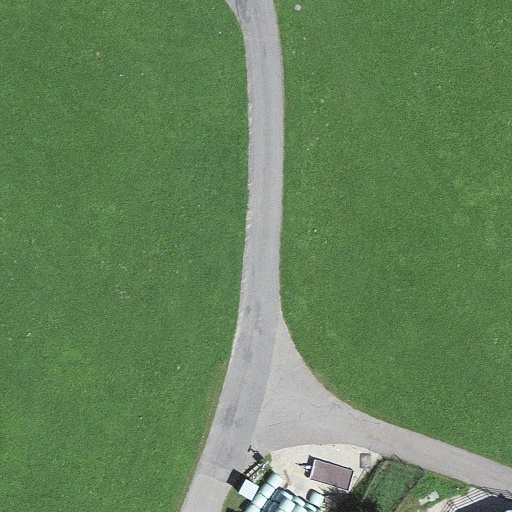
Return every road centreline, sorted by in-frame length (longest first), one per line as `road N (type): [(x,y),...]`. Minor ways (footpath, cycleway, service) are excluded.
road 1 (unclassified): [(252,0),(266,127),(255,339),(198,511)]
road 2 (track): [(245,386),(511,483)]
